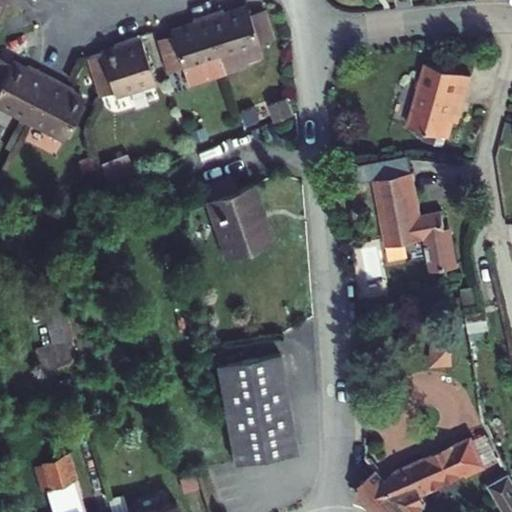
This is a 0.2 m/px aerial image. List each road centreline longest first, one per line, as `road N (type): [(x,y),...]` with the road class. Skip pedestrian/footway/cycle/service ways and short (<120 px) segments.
road 1 (residential): [(330,511),(337,409),(307,36)]
road 2 (residential): [(307,36),(511,17)]
